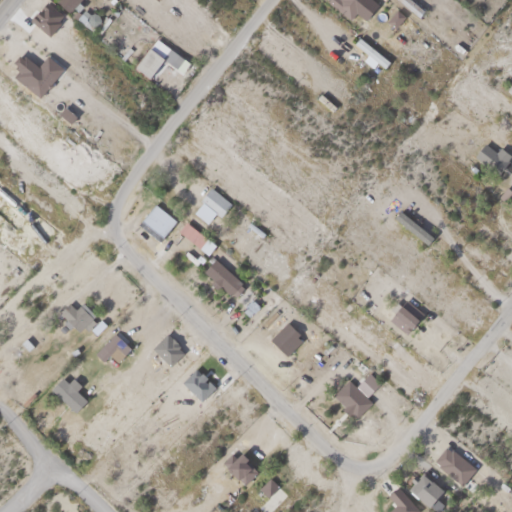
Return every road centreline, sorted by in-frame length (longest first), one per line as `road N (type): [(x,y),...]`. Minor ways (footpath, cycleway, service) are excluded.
road 1 (residential): [(368,466),(324,445),(152,277),(116,221)]
road 2 (residential): [(116,221),(135,174),(275,0)]
road 3 (residential): [(511,307),(396,452),(368,466)]
road 4 (residential): [(2,418),(103,511)]
